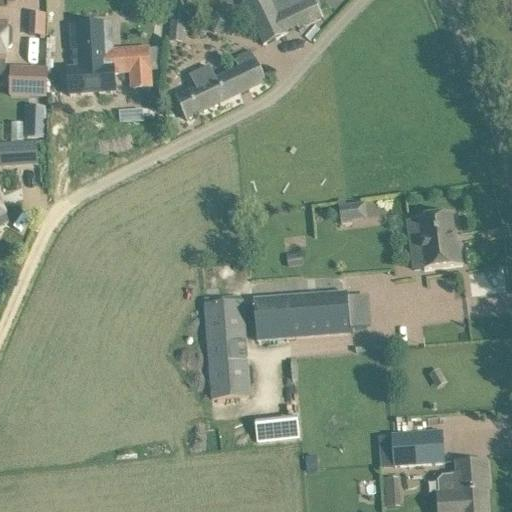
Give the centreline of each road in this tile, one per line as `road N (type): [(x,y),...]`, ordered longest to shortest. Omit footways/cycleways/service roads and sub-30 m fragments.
road 1 (unclassified): [(0,336),(56,211),(258,110),(363,0)]
road 2 (unclassified): [(449,0),(511,170)]
